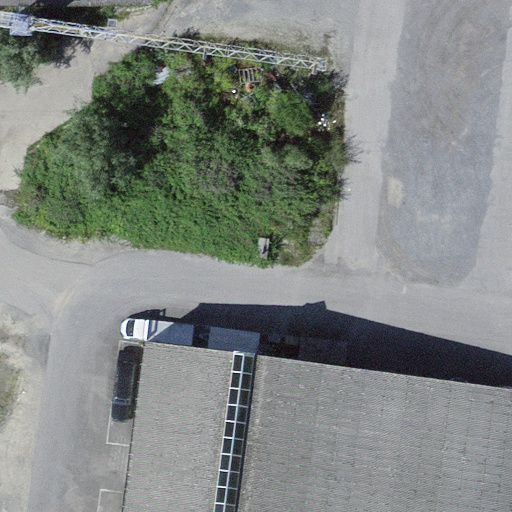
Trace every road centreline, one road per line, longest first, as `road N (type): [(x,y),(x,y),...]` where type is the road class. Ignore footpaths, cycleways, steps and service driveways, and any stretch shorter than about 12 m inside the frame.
road 1 (unknown): [(348,314),(365,101),(359,70),(311,23),(155,31),(97,53),(0,125)]
road 2 (unknown): [(348,314),(87,283)]
road 3 (unknown): [(87,283),(47,511)]
